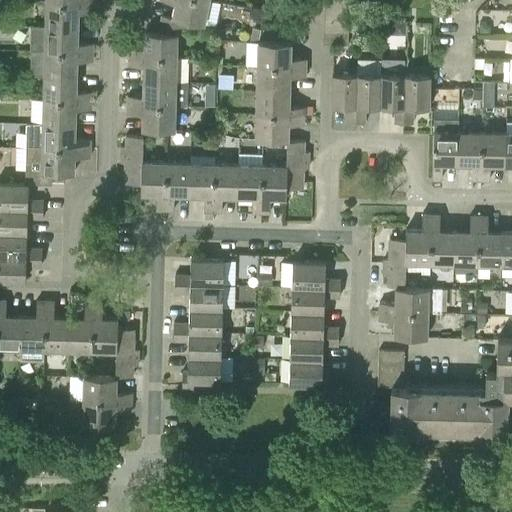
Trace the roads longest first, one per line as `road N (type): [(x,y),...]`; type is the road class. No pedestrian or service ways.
road 1 (residential): [(154,273),(65,273),(63,189),(106,187),(106,14),(125,0)]
road 2 (residential): [(511,485),(152,466)]
road 3 (residential): [(511,199),(417,196),(416,137),(325,134)]
road 4 (residential): [(367,441),(353,402),(356,248),(322,224)]
road 5 (residential): [(154,273),(157,232),(172,220),(322,224)]
road 6 (residential): [(152,466),(154,273)]
road 7 (residential): [(325,134),(324,61),(303,33),(301,0)]
road 8 (residential): [(124,465),(0,462)]
